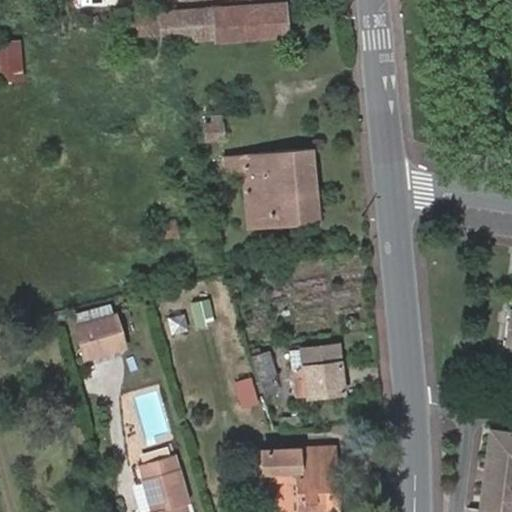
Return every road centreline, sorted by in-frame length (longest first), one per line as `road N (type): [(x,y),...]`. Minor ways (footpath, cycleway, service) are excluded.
road 1 (secondary): [(410,400),(390,182)]
road 2 (secondary): [(390,182),(373,0)]
road 3 (unknown): [(143,511),(120,385)]
road 4 (residential): [(511,199),(390,182)]
